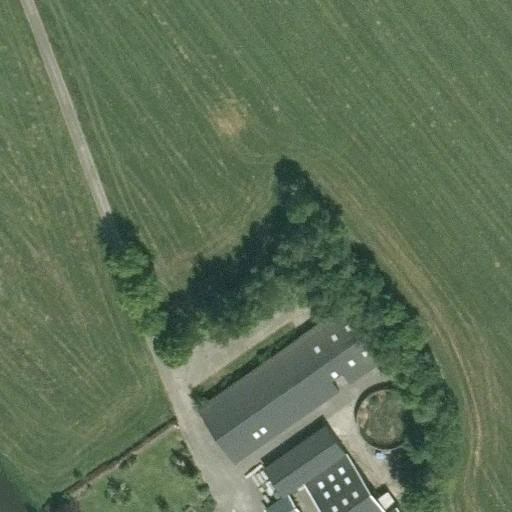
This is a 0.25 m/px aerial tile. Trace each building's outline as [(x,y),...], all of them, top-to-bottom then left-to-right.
[(384,357),(346,303),(198,406),(236,460),(339,388),(331,377),(342,369),(350,381),(384,357)] [(409,437),(414,429),(416,420),(415,411),(412,402),(406,395),(398,391),(389,388),(380,389),(371,393),(364,399),(359,406),(357,415),(358,425),(361,433),(367,441),(375,446),(384,448),(393,447),(402,443),(409,437)] [(326,422),(265,466),(284,493),(346,450),(326,422)] [(304,482),(325,511),(403,511),(397,503),(387,510),(346,452),(304,482)] [(303,511),(289,492),(266,508),(269,511),(303,511)]
